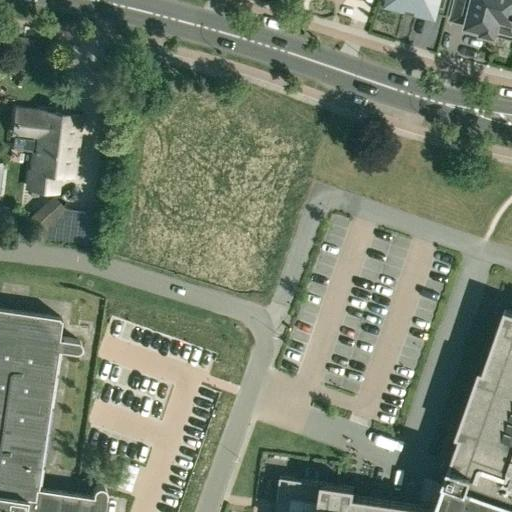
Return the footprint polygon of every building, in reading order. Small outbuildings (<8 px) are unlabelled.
[(420,13),(421,8),(434,11),(436,0),(389,0),(402,3),(401,8),(406,10),(406,11),(407,11),(407,10),(414,12),(413,13),(414,13),(415,12),(420,13)] [(511,0),(466,0),(472,1),(466,25),(482,29),(481,32),(482,32),(483,29),(494,32),(493,35),(494,35),(495,32),(499,17),(511,20),(511,0)] [(16,108),(13,131),(11,147),(34,150),(29,187),(55,190),(57,172),(72,174),(79,114),(41,109),(40,112),(16,108)] [(172,127),(142,221),(170,230),(167,239),(225,257),(233,232),(256,239),(260,228),(264,229),(282,172),(199,146),(202,137),(172,127)] [(53,197),(32,217),(42,227),(63,207),(53,197)] [(0,511),(103,511),(106,495),(106,492),(106,490),(106,489),(106,488),(105,487),(104,486),(102,485),(101,484),(100,484),(99,484),(97,484),(96,485),(95,485),(94,486),(94,487),(93,488),(93,489),(92,495),(36,486),(56,347),(74,350),(75,350),(76,350),(78,349),(79,348),(80,346),(81,345),(81,344),(81,343),(81,342),(80,341),(80,340),(79,339),(78,339),(77,338),(76,338),(58,335),(61,316),(0,306),(0,511)] [(274,511),(511,511),(511,309),(505,307),(484,369),(480,368),(457,432),(461,433),(451,462),(449,462),(443,477),(445,478),(441,491),(435,507),(352,494),(354,486),(345,485),(339,484),(280,475),(274,511)]
